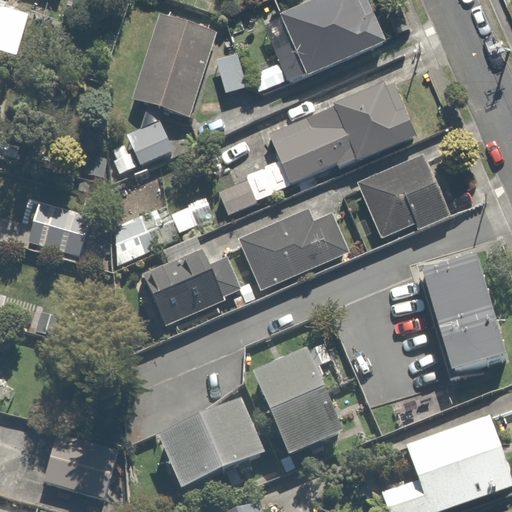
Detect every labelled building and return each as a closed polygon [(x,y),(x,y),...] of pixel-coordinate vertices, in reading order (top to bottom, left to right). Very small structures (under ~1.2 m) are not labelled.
[(364,0),(325,0),(267,24),(283,64),(252,77),(262,101),(385,49),(364,0)] [(0,50),(19,55),(29,14),(0,6),(0,50)] [(191,119),(216,37),(157,19),(132,101),(191,119)] [(229,97),(252,90),(243,60),(219,67),(229,97)] [(292,193),(421,142),(397,81),(268,132),(292,193)] [(129,137),(132,143),(112,151),(123,177),(143,169),(172,157),(158,124),(129,137)] [(383,248),(449,217),(422,159),(355,190),(383,248)] [(263,201),(253,181),(214,199),(223,220),(263,201)] [(91,217),(39,201),(27,240),(79,256),(91,217)] [(350,253),(336,224),(319,232),(309,210),(236,244),(260,295),(350,253)] [(207,266),(200,253),(146,281),(171,329),(244,292),(226,257),(207,266)] [(510,360),(482,266),(426,283),(454,377),(510,360)] [(343,429),(307,360),(255,387),(292,456),(343,429)] [(244,410),(168,440),(190,495),(266,464),(244,410)] [(511,479),(489,418),(402,451),(412,478),(383,489),(391,511),(448,511),(511,488),(511,479)] [(57,433),(45,489),(108,502),(119,446),(57,433)]
